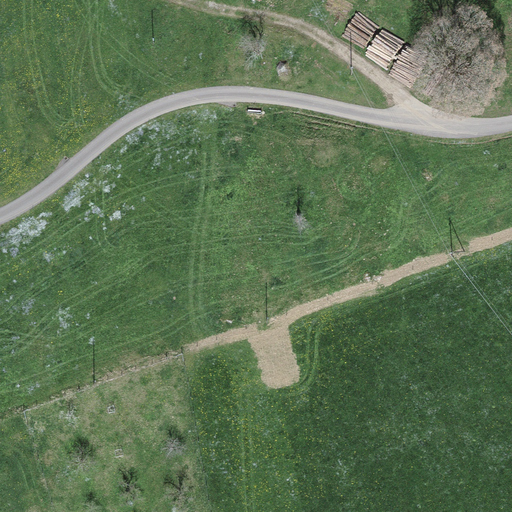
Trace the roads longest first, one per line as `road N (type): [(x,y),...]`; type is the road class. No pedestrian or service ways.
road 1 (track): [(0,216),(136,117),(203,95),(283,97),(430,128),(511,122)]
road 2 (track): [(430,128),(370,70),(302,26),(184,0)]
